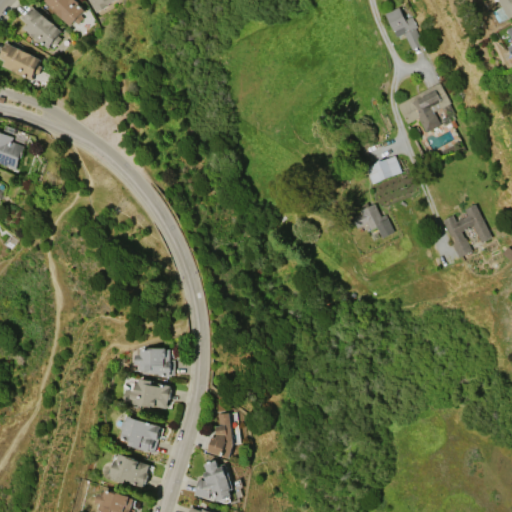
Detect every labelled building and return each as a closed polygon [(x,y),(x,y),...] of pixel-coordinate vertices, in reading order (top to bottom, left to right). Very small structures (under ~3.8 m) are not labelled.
[(69,26),(45,0),(76,0),(86,10),(80,15),(83,18),(76,24),(74,21),(69,26)] [(88,0),(111,0),(106,3),(107,5),(95,12),(88,0)] [(498,0),(511,0),(511,16),(509,18),(508,17),(501,21),(495,11),(502,6),(498,0)] [(32,5),(62,30),(59,34),(61,37),(55,44),(52,42),(47,48),(22,27),(26,22),(21,18),(32,5)] [(411,49),(404,33),(396,37),(385,13),(398,7),(404,20),(411,16),(416,27),(415,28),(422,44),(411,49)] [(0,54),(6,42),(41,59),(38,65),(41,67),(37,75),(35,74),(32,80),(1,66),(4,61),(0,59),(0,54)] [(398,104),(439,82),(450,102),(433,111),(440,124),(426,132),(418,117),(408,123),(398,104)] [(15,168),(0,162),(0,130),(14,136),(12,141),(24,145),(15,168)] [(365,167),(394,155),(401,172),(372,184),(365,167)] [(374,203),(381,216),(385,214),(394,231),(382,238),(376,226),(369,230),(366,223),(357,228),(352,218),(361,213),(359,210),(363,208),(361,205),(367,202),(369,206),(374,203)] [(475,204),(492,237),(481,242),(473,226),(461,232),(464,238),(465,238),(471,250),(458,256),(452,244),(453,243),(442,220),(453,215),(456,221),(468,215),(465,209),(475,204)] [(174,374),(159,374),(159,373),(150,373),(150,371),(139,371),(139,364),(134,364),(134,354),(139,354),(139,347),(170,348),(170,360),(174,360),(174,374)] [(139,378),(152,381),(151,385),(164,387),(165,384),(171,385),(170,389),(172,389),(170,400),(168,400),(166,408),(152,405),(151,407),(135,404),(136,396),(133,395),(136,382),(138,383),(139,378)] [(208,451),(213,436),(215,437),(217,433),(216,426),(220,426),(218,414),(229,412),(233,444),(229,458),(208,451)] [(119,438),(122,429),(119,428),(122,421),(125,422),(127,415),(161,426),(157,440),(155,439),(152,449),(149,448),(148,451),(128,445),(129,441),(119,438)] [(150,464),(147,474),(149,475),(146,483),(144,483),(143,487),(124,481),(124,483),(111,479),(113,474),(110,473),(115,459),(117,460),(119,453),(139,459),(139,461),(150,464)] [(233,489),(230,490),(232,496),(216,501),(213,491),(211,492),(209,498),(195,493),(200,479),(206,481),(203,472),(207,471),(205,464),(216,460),(218,465),(225,463),(233,489)] [(134,511),(107,511),(98,509),(100,504),(95,502),(98,493),(103,494),(105,489),(108,490),(108,489),(130,496),(130,497),(134,499),(130,508),(135,510),(134,511)]
